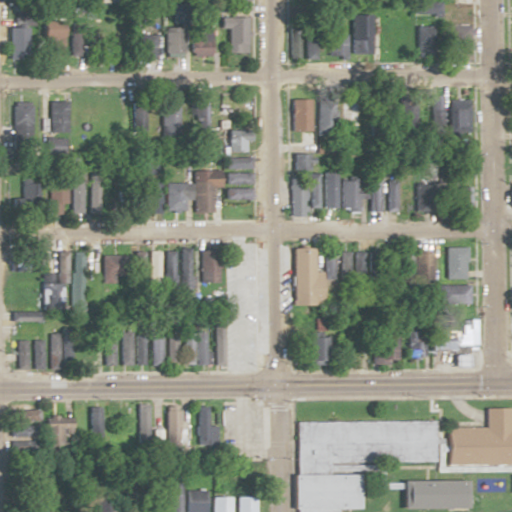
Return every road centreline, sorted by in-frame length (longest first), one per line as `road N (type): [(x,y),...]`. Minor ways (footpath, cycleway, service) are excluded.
road 1 (residential): [(264,511),(261,0)]
road 2 (residential): [(485,383),(480,0)]
road 3 (secondary): [(265,387),(0,389)]
road 4 (residential): [(264,235),(0,236)]
road 5 (residential): [(262,78),(0,80)]
road 6 (residential): [(511,73),(262,78)]
road 7 (residential): [(511,232),(264,235)]
road 8 (secondary): [(511,382),(265,387)]
